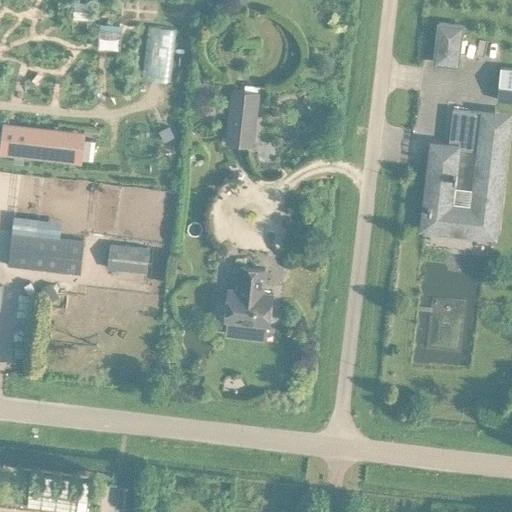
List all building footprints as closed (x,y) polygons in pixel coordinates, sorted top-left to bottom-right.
[(77,12),(76,20),(92,21),(92,13),(77,12)] [(436,72),(460,74),(465,35),(441,32),(436,72)] [(103,34),(100,58),(122,60),(124,36),(103,34)] [(511,77),(504,77),(500,111),(511,112),(511,77)] [(230,147),(254,150),(259,102),(235,99),(230,147)] [(451,152),(451,157),(452,157),(451,167),(436,165),(428,232),(447,234),(447,238),(475,241),(476,237),(497,240),(510,132),(486,129),(487,122),(483,122),(455,118),(451,152)] [(171,136),(161,141),(167,152),(177,147),(171,136)] [(0,140),(0,160),(3,161),(3,163),(83,172),(83,168),(85,148),(50,144),(48,155),(28,153),(30,142),(6,139),(6,140),(6,142),(0,140)] [(98,149),(85,148),(83,168),(95,170),(98,149)] [(10,275),(82,283),(86,249),(14,241),(10,275)] [(111,278),(147,282),(150,257),(114,253),(111,278)] [(231,298),(227,330),(272,335),(275,303),(264,302),(268,278),(243,276),(240,299),(231,298)] [(33,484),(29,511),(89,511),(92,492),(33,484)]
